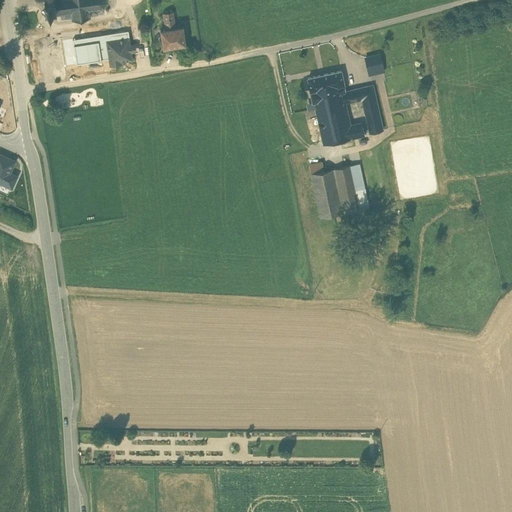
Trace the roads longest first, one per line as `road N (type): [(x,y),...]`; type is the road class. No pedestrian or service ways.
road 1 (tertiary): [(33,153),(72,511)]
road 2 (track): [(54,294),(315,304),(381,272)]
road 3 (unclassified): [(207,61),(472,0)]
road 4 (tertiary): [(6,0),(33,153)]
